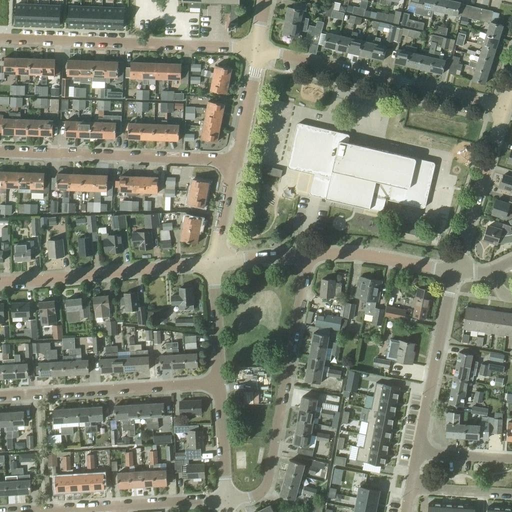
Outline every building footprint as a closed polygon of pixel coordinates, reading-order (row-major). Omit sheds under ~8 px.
[(182,0),(182,3),(187,3),(200,3),(231,4),(230,23),(237,23),(238,0),(182,0)] [(422,8),(423,0),(410,0),(410,5),(416,6),(414,14),(420,15),(422,8)] [(423,0),(422,8),(433,10),(435,0),(423,0)] [(447,0),(435,0),(433,10),(445,13),(447,0)] [(460,2),(450,0),(447,0),(445,13),(457,16),(457,15),(461,16),(463,4),(460,3),(460,2)] [(461,16),(466,17),(469,6),(463,4),(461,16)] [(16,5),(15,24),(26,25),(27,5),(16,5)] [(27,5),(26,25),(37,25),(38,6),(27,5)] [(38,6),(37,25),(48,26),(49,6),(38,6)] [(49,6),(48,26),(59,26),(60,7),(49,6)] [(466,17),(472,19),(475,7),(469,6),(466,17)] [(69,7),(68,26),(79,27),(80,7),(69,7)] [(80,7),(79,27),(90,27),(91,8),(80,7)] [(288,7),(285,20),(307,25),(308,19),(301,17),(303,10),(288,7)] [(475,7),(472,19),(478,20),(481,8),(475,7)] [(91,8),(90,27),(101,27),(102,8),(91,8)] [(102,8),(101,27),(112,28),(113,9),(102,8)] [(478,20),(484,22),(487,10),(481,8),(478,20)] [(113,9),(112,28),(123,28),(124,9),(113,9)] [(487,10),(484,22),(490,23),(490,22),(493,11),(487,10)] [(392,23),(398,25),(401,12),(395,11),(394,16),(392,23)] [(400,25),(417,29),(418,22),(408,20),(409,14),(403,13),(400,25)] [(307,25),(285,20),(282,34),(291,36),(290,38),(292,41),(297,42),(300,40),(301,35),(300,32),(300,30),(305,31),(307,25)] [(486,34),(499,38),(503,26),(490,22),(490,23),(486,34)] [(393,41),(396,28),(397,27),(390,25),(386,45),(392,46),(393,41)] [(310,44),(318,46),(322,28),(315,27),(313,40),(311,40),(310,44)] [(402,29),(396,28),(393,41),(400,43),(403,30),(402,29)] [(323,47),(335,50),(339,35),(327,32),(323,47)] [(347,52),(359,55),(362,41),(356,39),(358,33),(352,32),(351,38),(347,52)] [(499,38),(486,34),(485,40),(478,38),(476,44),(483,46),(495,50),(499,38)] [(342,51),(347,52),(351,38),(339,35),(335,50),(336,50),(336,52),(341,54),(342,51)] [(418,69),(430,72),(433,59),(434,51),(436,44),(438,36),(432,35),(430,42),(431,42),(427,56),(421,55),(418,69)] [(438,36),(436,44),(441,45),(440,48),(447,49),(452,50),(454,40),(450,39),(438,36)] [(376,38),(374,44),(371,58),(382,60),(386,46),(379,45),(380,39),(376,38)] [(464,40),(457,38),(455,45),(462,47),(464,40)] [(359,55),(371,58),(374,44),(362,41),(359,55)] [(394,63),(406,66),(411,47),(406,46),(405,51),(398,49),(394,63)] [(479,57),(492,61),(495,50),(483,46),(479,57)] [(406,66),(418,69),(421,55),(415,53),(416,48),(411,47),(406,66)] [(433,59),(430,72),(442,74),(445,60),(439,59),(441,53),(434,51),(433,59)] [(468,66),(476,69),(488,72),(492,61),(479,57),(477,63),(469,61),(468,66)] [(4,74),(17,74),(17,58),(4,58),(4,74)] [(17,58),(17,74),(29,75),(30,59),(17,58)] [(29,75),(42,75),(42,59),(30,59),(29,75)] [(42,59),(42,75),(41,85),(46,85),(47,75),(59,76),(60,70),(54,70),(55,60),(42,59)] [(79,82),(79,76),(80,61),(67,60),(67,76),(74,76),(74,81),(79,82)] [(79,76),(92,77),(93,61),(80,61),(79,76)] [(104,82),(105,62),(93,61),(92,77),(92,82),(104,82)] [(458,63),(451,61),(448,74),(455,76),(456,70),(460,71),(462,65),(458,64),(458,63)] [(105,62),(104,82),(104,83),(109,83),(109,77),(117,78),(117,81),(123,81),(123,73),(117,73),(118,62),(105,62)] [(137,81),(142,82),(143,63),(130,62),(130,68),(125,68),(125,78),(137,78),(137,81)] [(143,63),(142,82),(142,85),(148,85),(148,79),(155,79),(156,63),(143,63)] [(155,79),(168,79),(168,64),(156,63),(155,79)] [(168,64),(168,79),(180,80),(181,64),(168,64)] [(209,78),(228,82),(231,69),(215,66),(213,73),(210,73),(209,78)] [(488,72),(476,69),(472,80),(485,84),(488,72)] [(228,82),(209,78),(208,83),(211,83),(210,91),(226,94),(228,82)] [(50,111),(58,112),(58,99),(50,99),(50,111)] [(205,114),(221,117),(224,104),(208,101),(206,109),(203,108),(202,113),(205,114)] [(394,139),(455,149),(459,129),(419,122),(419,121),(410,120),(411,114),(399,112),(394,139)] [(1,134),(14,135),(15,119),(15,114),(15,113),(9,113),(9,120),(3,119),(3,116),(0,116),(0,132),(2,133),(1,134)] [(15,114),(15,119),(14,135),(27,135),(27,120),(20,120),(20,114),(15,114)] [(199,126),(219,129),(221,117),(205,114),(204,121),(200,121),(199,126)] [(98,122),(90,122),(90,138),(102,138),(103,119),(98,119),(98,122)] [(103,119),(102,138),(115,139),(115,123),(108,123),(108,119),(103,119)] [(27,120),(27,135),(39,136),(40,120),(27,120)] [(40,120),(39,136),(52,136),(52,121),(40,120)] [(64,137),(77,137),(77,122),(65,121),(64,137)] [(153,140),(165,140),(166,125),(166,121),(161,121),(161,124),(154,124),(153,140)] [(77,122),(77,137),(90,138),(90,122),(77,122)] [(128,139),(140,140),(141,124),(128,123),(128,139)] [(348,144),(349,138),(349,137),(349,136),(348,135),(347,135),(300,123),(299,123),(298,124),(297,124),(297,125),(296,126),(287,166),(287,167),(287,168),(288,168),(288,169),(289,169),(313,175),(309,193),(309,194),(310,195),(311,196),(382,212),(385,200),(422,208),(423,208),(424,208),(425,207),(425,206),(435,166),(435,165),(435,164),(434,164),(434,163),(433,162),(366,147),(366,149),(348,144)] [(140,140),(153,140),(154,124),(141,124),(140,140)] [(166,125),(165,140),(178,141),(179,125),(166,125)] [(219,129),(199,126),(198,130),(202,131),(200,139),(216,142),(219,129)] [(265,166),(263,174),(280,178),(282,170),(278,169),(268,167),(265,166)] [(5,188),(18,189),(18,173),(6,172),(5,188)] [(30,189),(31,173),(18,173),(18,189),(30,189)] [(44,173),(31,173),(30,189),(30,193),(48,194),(48,190),(43,189),(44,173)] [(68,196),(69,190),(69,174),(56,174),(56,190),(63,190),(63,198),(68,198),(68,196)] [(82,175),(69,174),(69,190),(81,191),(81,187),(82,175)] [(81,191),(94,191),(94,175),(82,175),(81,187),(81,191)] [(106,195),(112,196),(112,182),(107,182),(107,176),(94,175),(94,191),(93,200),(100,200),(100,191),(106,192),(106,195)] [(499,188),(511,191),(511,177),(503,175),(499,188)] [(120,182),(115,182),(115,188),(119,188),(119,192),(127,192),(127,195),(132,196),(132,192),(133,177),(120,176),(120,182)] [(137,192),(145,193),(145,177),(133,177),(132,192),(132,196),(137,196),(137,192)] [(145,177),(145,193),(145,196),(150,196),(150,193),(158,193),(158,178),(145,177)] [(187,191),(206,195),(208,182),(192,179),(191,186),(188,186),(187,191)] [(206,195),(187,191),(186,196),(189,197),(187,204),(203,208),(206,195)] [(509,205),(508,205),(495,201),(491,214),(505,218),(509,205)] [(158,227),(157,214),(144,215),(144,222),(149,222),(150,227),(158,227)] [(97,231),(95,215),(87,215),(89,232),(97,231)] [(112,216),(113,228),(126,227),(124,215),(112,216)] [(182,228),(199,232),(201,219),(185,216),(183,223),(180,223),(179,228),(182,228)] [(162,224),(163,231),(172,230),(172,223),(162,224)] [(499,237),(511,234),(511,226),(503,224),(501,231),(487,227),(483,240),(497,244),(499,237)] [(405,225),(403,233),(415,236),(416,228),(405,225)] [(8,234),(7,228),(1,228),(2,243),(0,242),(0,261),(2,261),(2,251),(9,251),(9,234),(8,234)] [(199,232),(182,228),(180,241),(196,244),(199,232)] [(132,234),(133,247),(138,246),(139,250),(152,249),(150,232),(132,234)] [(108,236),(107,234),(101,234),(101,240),(104,240),(105,253),(109,252),(110,253),(123,252),(121,235),(108,236)] [(78,239),(79,256),(93,255),(91,238),(78,239)] [(47,241),(49,259),(64,257),(62,239),(47,241)] [(161,241),(161,248),(171,247),(170,240),(161,241)] [(14,245),(15,261),(30,261),(30,254),(33,254),(32,241),(26,242),(26,244),(14,245)] [(367,300),(371,280),(359,277),(355,298),(361,299),(361,303),(366,304),(367,300)] [(319,297),(333,298),(335,281),(321,279),(319,297)] [(371,280),(367,300),(366,304),(364,315),(374,317),(375,309),(374,309),(376,302),(377,302),(381,282),(371,280)] [(172,296),(172,305),(179,305),(179,310),(192,310),(192,304),(193,304),(192,288),(179,289),(179,296),(172,296)] [(413,318),(424,320),(426,310),(428,310),(431,292),(417,289),(414,307),(415,307),(413,318)] [(120,305),(125,305),(126,311),(139,310),(137,293),(124,294),(124,298),(120,298),(120,305)] [(93,297),(94,310),(95,309),(96,317),(102,316),(102,319),(109,319),(108,308),(107,296),(93,297)] [(89,317),(88,307),(82,307),(81,299),(66,300),(67,311),(68,316),(78,315),(78,318),(89,317)] [(39,304),(41,326),(56,324),(54,302),(39,304)] [(22,317),(28,316),(29,316),(29,303),(12,303),(12,317),(22,317)] [(344,317),(352,319),(355,304),(346,303),(344,317)] [(405,311),(387,308),(385,318),(403,321),(405,311)] [(463,329),(477,331),(480,310),(466,308),(463,329)] [(373,324),(381,325),(384,311),(376,309),(373,324)] [(495,312),(480,310),(477,331),(492,333),(495,312)] [(492,333),(506,335),(509,314),(495,312),(492,333)] [(340,331),(342,319),(318,315),(316,327),(340,331)] [(28,320),(28,316),(22,317),(22,321),(26,321),(26,329),(24,329),(24,334),(18,334),(19,340),(37,339),(35,320),(28,320)] [(106,323),(107,336),(116,335),(115,322),(106,323)] [(0,326),(1,341),(9,340),(8,326),(0,326)] [(53,326),(53,339),(62,338),(62,326),(53,326)] [(313,334),(311,345),(326,348),(328,336),(313,334)] [(172,350),(172,355),(173,369),(185,368),(184,355),(178,355),(178,342),(177,342),(177,336),(171,336),(171,343),(172,350)] [(185,338),(185,350),(196,349),(195,337),(185,338)] [(395,361),(411,364),(413,357),(411,357),(413,344),(398,341),(398,342),(389,340),(386,359),(395,360),(395,361)] [(64,375),(76,374),(75,361),(75,356),(74,349),(74,343),(68,343),(69,361),(63,362),(64,375)] [(339,352),(340,345),(333,343),(332,348),(336,349),(335,351),(339,352)] [(324,360),(326,348),(311,345),(309,358),(324,360)] [(113,372),(111,346),(105,347),(106,359),(99,360),(100,373),(113,372)] [(111,346),(113,372),(124,371),(124,358),(118,358),(117,346),(111,346)] [(52,376),(50,350),(45,350),(45,363),(39,363),(40,377),(52,376)] [(57,350),(50,350),(52,376),(64,375),(63,362),(57,362),(57,350)] [(470,368),(476,369),(477,362),(471,361),(472,355),(459,352),(456,365),(470,368)] [(489,361),(503,363),(504,355),(490,352),(489,361)] [(124,358),(124,371),(136,371),(136,357),(135,353),(129,353),(130,358),(124,358)] [(184,355),(185,368),(197,367),(196,354),(184,355)] [(20,355),(14,355),(15,365),(15,378),(28,377),(27,364),(20,364),(20,355)] [(173,369),(172,355),(160,356),(161,369),(173,369)] [(136,357),(136,371),(149,370),(148,357),(136,357)] [(324,360),(309,358),(307,370),(322,373),(324,360)] [(373,365),(390,368),(391,361),(374,359),(373,365)] [(75,361),(76,374),(88,374),(87,360),(75,361)] [(3,365),(3,379),(15,378),(15,365),(3,365)] [(470,368),(456,365),(453,379),(460,381),(460,379),(467,380),(472,381),(473,375),(475,375),(476,369),(470,368)] [(322,373),(307,370),(305,382),(320,384),(322,373)] [(349,371),(347,384),(356,386),(358,373),(349,371)] [(451,392),(464,394),(467,380),(460,379),(460,381),(453,379),(451,392)] [(494,386),(501,387),(503,381),(495,379),(494,386)] [(376,383),(373,397),(396,401),(399,388),(376,383)] [(464,394),(451,392),(449,404),(462,407),(464,394)] [(302,397),(299,409),(314,412),(317,400),(302,397)] [(368,409),(394,415),(396,401),(373,397),(370,409),(368,409)] [(179,402),(180,416),(201,414),(200,401),(179,402)] [(151,404),(152,429),(158,429),(158,417),(164,417),(163,403),(151,404)] [(139,405),(140,418),(146,418),(146,430),(152,429),(151,404),(139,405)] [(128,431),(127,405),(114,406),(115,420),(122,419),(123,431),(128,431)] [(134,419),(140,418),(139,405),(127,405),(128,431),(129,437),(135,436),(134,419)] [(470,413),(486,416),(487,409),(471,406),(470,413)] [(89,408),(90,421),(102,421),(102,407),(89,408)] [(89,408),(77,409),(78,422),(84,422),(85,426),(90,426),(90,421),(89,408)] [(66,423),(65,409),(53,410),(54,423),(66,423)] [(78,422),(77,409),(65,409),(66,423),(78,422)] [(314,412),(299,409),(297,421),(312,424),(313,418),(320,419),(320,416),(321,413),(314,412)] [(368,409),(366,422),(391,427),(394,415),(368,409)] [(446,423),(465,425),(465,412),(461,411),(447,409),(446,423)] [(12,438),(12,426),(11,412),(0,412),(0,426),(6,426),(7,449),(13,449),(12,438)] [(23,412),(11,412),(12,426),(12,438),(19,438),(18,425),(24,425),(23,412)] [(465,425),(464,438),(479,439),(479,438),(488,438),(488,433),(492,433),(501,434),(502,419),(493,419),(493,418),(489,417),(488,424),(480,423),(480,426),(465,425)] [(295,433),(310,436),(312,424),(297,421),(295,433)] [(365,435),(389,440),(391,427),(366,422),(365,422),(368,423),(365,435)] [(464,438),(465,425),(446,423),(445,430),(446,430),(446,437),(464,438)] [(189,431),(189,448),(202,448),(202,431),(198,431),(198,425),(182,426),(174,427),(174,432),(189,431)] [(308,447),(310,436),(295,433),(293,445),(298,446),(297,453),(312,457),(314,448),(308,447)] [(358,447),(386,453),(389,440),(365,435),(363,448),(358,447)] [(34,449),(33,436),(26,436),(27,449),(34,449)] [(171,436),(162,436),(162,444),(171,443),(171,436)] [(355,461),(384,466),(386,453),(358,447),(355,461)] [(336,457),(335,464),(344,466),(345,459),(336,457)] [(204,478),(203,464),(189,465),(183,466),(183,460),(174,461),(175,473),(183,472),(183,479),(204,478)] [(289,461),(286,473),(301,477),(304,465),(289,461)] [(148,471),(142,472),(143,487),(155,486),(153,465),(150,466),(147,466),(148,471)] [(153,465),(155,486),(167,485),(166,470),(160,470),(160,465),(157,465),(153,465)] [(17,469),(17,475),(18,481),(18,494),(31,494),(29,475),(23,475),(23,468),(17,469)] [(68,491),(67,476),(67,470),(63,471),(61,471),(62,476),(55,477),(56,492),(68,491)] [(130,487),(129,472),(117,473),(118,488),(130,487)] [(130,487),(143,487),(142,472),(134,472),(129,472),(130,487)] [(286,473),(283,484),(297,488),(301,477),(286,473)] [(91,475),(92,490),(104,489),(103,474),(95,474),(91,475)] [(80,490),(79,475),(73,476),(67,476),(68,491),(80,490)] [(92,490),(91,475),(87,475),(79,475),(80,490),(92,490)] [(6,495),(18,494),(18,481),(12,481),(6,481),(6,495)] [(297,488),(283,484),(280,496),(294,500),(297,488)] [(360,487),(358,498),(376,502),(379,491),(360,487)] [(358,498),(355,509),(369,511),(374,511),(376,502),(358,498)] [(428,511),(439,511),(440,504),(429,503),(428,511)]
